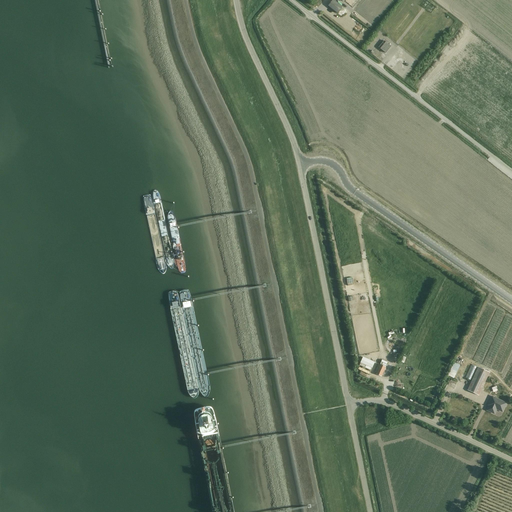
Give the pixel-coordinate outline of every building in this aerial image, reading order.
[(333,0),(328,6),(338,14),(343,7),(333,0)] [(386,53),(392,47),(384,41),(379,47),(386,53)] [(375,362),(363,357),(360,363),(372,368),(375,362)] [(448,374),(454,377),(460,364),(454,361),(448,374)] [(376,374),(382,376),(386,367),(380,365),(376,374)] [(479,395),(489,372),(479,367),(468,390),(479,395)] [(490,406),(488,410),(495,414),(497,408),(499,409),(499,410),(503,412),(507,403),(493,397),(489,405),(490,406)]
